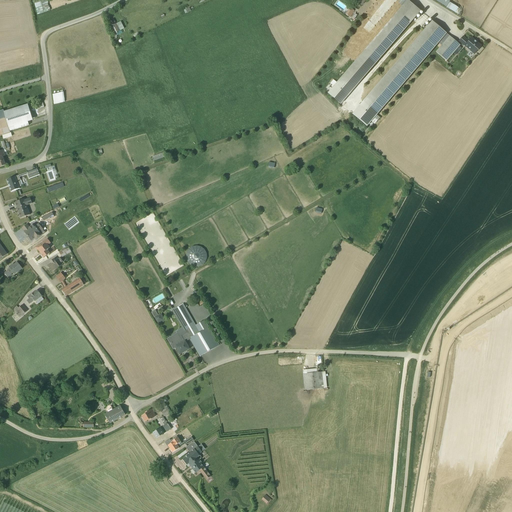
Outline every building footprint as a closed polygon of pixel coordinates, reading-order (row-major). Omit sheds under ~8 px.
[(340,105),(380,59),(420,12),(406,0),(401,0),(400,2),(397,0),(371,0),(370,2),(376,7),(381,0),(384,0),(343,52),(354,60),(356,58),(357,59),(337,83),(333,81),(330,84),(333,88),(328,95),(340,105)] [(34,4),(36,15),(43,14),(40,2),(34,4)] [(449,3),(446,8),(455,14),(458,9),(449,3)] [(354,12),(350,9),(345,15),(350,18),(354,12)] [(377,116),(391,100),(438,44),(441,46),(435,53),(446,62),(453,54),(455,56),(461,49),(459,47),(460,46),(432,22),(389,72),(352,115),(366,128),(371,123),(374,125),(380,119),(377,116)] [(114,24),(108,27),(112,34),(118,31),(114,24)] [(474,41),(471,38),(468,42),(463,37),(458,42),(474,55),(481,47),(476,43),(474,41)] [(66,94),(55,96),(57,106),(68,104),(66,94)] [(33,122),(28,105),(4,113),(4,111),(0,112),(0,137),(2,137),(11,134),(10,132),(29,126),(28,123),(33,122)] [(153,156),(154,161),(165,158),(164,153),(153,156)] [(7,181),(11,193),(20,189),(19,188),(21,187),(19,182),(21,181),(19,178),(27,175),(29,180),(39,176),(37,170),(7,181)] [(62,183),(47,189),(49,193),(64,188),(62,183)] [(24,200),(15,203),(21,219),(30,216),(27,206),(32,204),(30,199),(25,201),(24,200)] [(35,238),(36,240),(41,236),(39,233),(43,230),(39,225),(35,227),(33,225),(24,233),(26,236),(27,236),(31,242),(35,238)] [(41,255),(44,259),(50,254),(47,251),(50,249),(45,242),(40,246),(41,248),(38,250),(41,255)] [(60,254),(62,258),(71,253),(69,249),(60,254)] [(51,264),(48,267),(52,272),(59,267),(58,266),(63,262),(60,258),(55,262),(55,261),(54,260),(50,263),(51,264)] [(15,275),(22,270),(17,263),(14,265),(13,264),(9,267),(9,268),(6,270),(7,271),(4,274),(8,278),(13,274),(15,275)] [(61,273),(56,277),(61,284),(62,283),(65,289),(67,287),(63,282),(66,280),(61,273)] [(62,291),(66,297),(84,286),(83,284),(81,281),(80,279),(62,291)] [(27,301),(30,305),(34,301),(35,302),(41,297),(37,291),(34,294),(33,293),(28,297),(29,299),(27,301)] [(13,311),(19,319),(27,311),(22,305),(18,309),(17,307),(13,311)] [(182,328),(176,332),(176,334),(167,339),(173,350),(176,349),(179,355),(189,350),(185,343),(190,340),(200,357),(219,346),(204,321),(196,326),(183,305),(172,311),(182,328)] [(157,310),(153,312),(159,325),(166,322),(163,314),(159,316),(157,310)] [(318,371),(305,372),(307,392),(319,391),(318,371)] [(125,416),(120,407),(106,415),(111,423),(125,416)] [(170,413),(167,408),(161,412),(164,417),(170,413)] [(142,417),(145,422),(148,420),(149,421),(153,418),(155,417),(152,410),(149,412),(145,414),(146,414),(142,417)] [(167,425),(163,417),(158,420),(162,428),(167,425)] [(168,424),(153,433),(156,439),(167,432),(169,436),(174,432),(172,429),(173,428),(171,426),(170,427),(168,424)] [(181,443),(177,437),(172,440),(173,442),(167,446),(172,453),(179,448),(177,445),(181,443)] [(194,441),(191,437),(184,442),(186,446),(194,441)] [(197,447),(194,443),(186,448),(189,453),(194,449),(194,450),(197,447)] [(192,469),(195,474),(199,471),(206,481),(211,477),(201,464),(202,463),(200,460),(201,459),(201,457),(200,456),(199,456),(199,455),(202,453),(202,452),(205,449),(201,445),(198,447),(197,447),(194,450),(194,449),(189,453),(187,455),(187,456),(182,460),(188,468),(190,466),(192,469)] [(262,500),(269,505),(272,499),(266,495),(262,500)]
